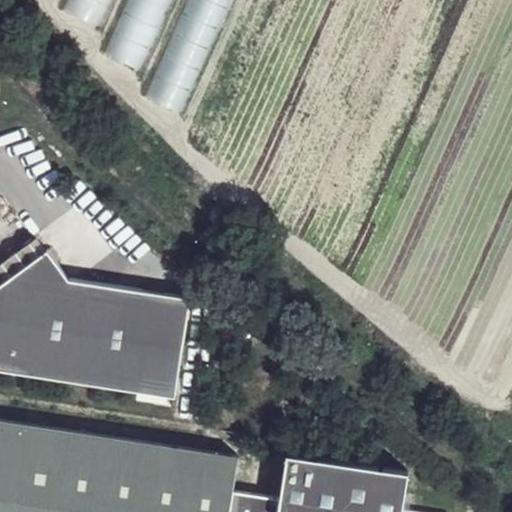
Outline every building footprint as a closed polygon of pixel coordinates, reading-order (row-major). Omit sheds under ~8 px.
[(69,0),(64,11),(100,27),(112,0),(69,0)] [(127,0),(104,53),(141,69),(171,0),(127,0)] [(188,0),(155,81),(187,103),(227,0),(188,0)] [(190,299),(69,279),(48,251),(0,285),(0,370),(175,398),(190,299)] [(238,455),(49,424),(0,414),(0,428),(2,429),(0,439),(0,511),(230,511),(233,489),(238,455)] [(233,489),(230,511),(409,511),(410,509),(416,471),(294,451),(287,496),(233,489)]
